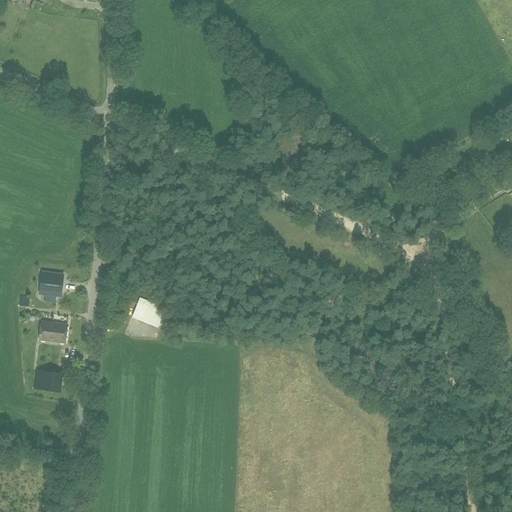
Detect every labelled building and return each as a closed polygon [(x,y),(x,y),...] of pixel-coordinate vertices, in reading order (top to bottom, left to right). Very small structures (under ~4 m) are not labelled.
[(11,0),(10,4),(29,11),(32,0),(11,0)] [(502,161),(511,154),(507,146),(497,153),(502,161)] [(445,255),(449,252),(444,245),(440,248),(445,255)] [(492,248),(482,250),(483,256),(493,253),(492,248)] [(61,295),(63,275),(42,272),(39,292),(61,295)] [(349,306),(353,295),(343,291),(339,302),(349,306)] [(161,326),(167,310),(139,299),(133,314),(161,326)] [(64,343),(67,324),(41,320),(38,339),(64,343)] [(150,324),(148,331),(160,333),(161,327),(150,324)] [(55,391),(57,372),(37,369),(34,388),(55,391)]
